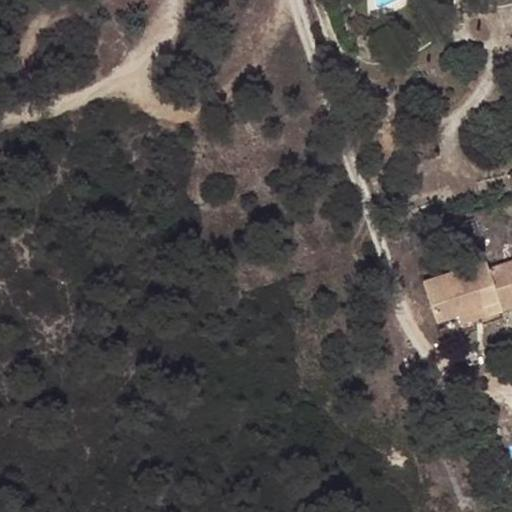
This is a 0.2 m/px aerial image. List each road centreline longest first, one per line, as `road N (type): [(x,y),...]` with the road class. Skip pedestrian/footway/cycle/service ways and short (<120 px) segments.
road 1 (track): [(181,0),(171,30),(100,94),(54,112),(0,117)]
road 2 (track): [(58,0),(34,25),(9,120)]
